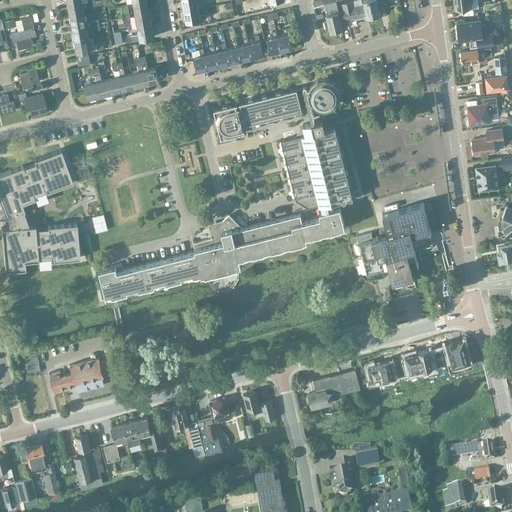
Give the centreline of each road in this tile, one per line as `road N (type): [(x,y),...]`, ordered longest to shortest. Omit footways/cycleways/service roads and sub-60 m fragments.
road 1 (tertiary): [(477,314),(438,29)]
road 2 (tertiary): [(19,433),(279,367)]
road 3 (tertiary): [(279,367),(477,314)]
road 4 (residential): [(190,219),(217,215),(223,200),(195,86)]
road 5 (residential): [(311,511),(279,367)]
road 6 (tertiary): [(508,451),(477,314)]
road 7 (residential): [(190,219),(152,97)]
road 8 (residential): [(314,59),(438,29)]
road 9 (residential): [(195,86),(314,59)]
